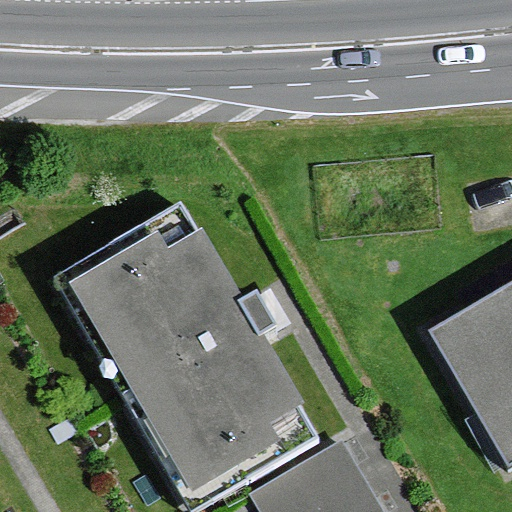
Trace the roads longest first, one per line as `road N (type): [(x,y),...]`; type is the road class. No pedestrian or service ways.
road 1 (primary): [(511,5),(237,27),(0,25)]
road 2 (primary): [(0,68),(309,81),(511,66)]
